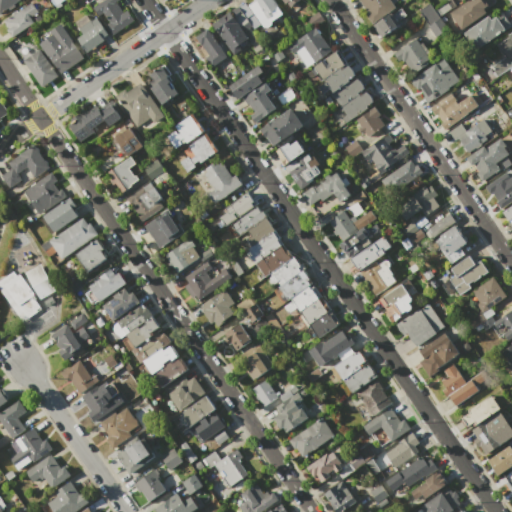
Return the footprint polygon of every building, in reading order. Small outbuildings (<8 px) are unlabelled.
[(0,0),(19,0),(13,4),(15,6),(9,10),(7,8),(0,12),(0,0)] [(116,0),(115,1),(123,12),(127,9),(134,19),(111,35),(104,25),(109,22),(102,12),(98,15),(92,8),(103,0),(116,0)] [(260,24),(247,5),(254,1),(253,0),(273,0),(283,13),(272,21),(271,24),(267,27),(262,27),(260,24)] [(297,0),(280,0),(285,8),(297,0)] [(389,0),(395,8),(372,24),(365,14),(368,13),(359,0),(389,0)] [(449,12),(467,0),(493,0),(494,1),(483,8),(486,13),(461,30),(449,12)] [(244,1),(247,5),(260,24),(253,29),(251,26),(243,32),(233,17),(229,11),(244,1)] [(31,2),(38,11),(30,17),(34,22),(13,37),(7,29),(8,28),(3,22),(31,2)] [(418,10),(429,3),(447,30),(435,37),(418,10)] [(390,12),(392,14),(397,10),(400,7),(406,15),(401,18),(403,21),(381,37),(372,25),(390,12)] [(307,18),(318,10),(324,19),(312,27),(307,18)] [(474,51),(462,33),(488,15),(491,19),(501,12),(511,26),(474,51)] [(95,17),(107,34),(102,38),(103,40),(86,52),(76,38),(82,34),(74,23),(86,14),(90,20),(95,17)] [(233,17),(243,32),(248,39),(238,45),(241,50),(233,55),(215,29),(233,17)] [(60,23),(83,57),(60,73),(39,43),(52,35),(49,31),(60,23)] [(315,27),(331,51),(314,63),(306,51),(299,56),(296,51),(292,54),(287,46),(315,27)] [(207,28),(226,56),(211,66),(205,57),(208,55),(201,44),(200,44),(195,37),(207,28)] [(511,31),(511,55),(509,58),(511,61),(511,65),(495,78),(488,68),(504,56),(496,45),(508,36),(507,35),(511,31)] [(415,38),(419,44),(422,42),(429,51),(426,53),(431,60),(412,73),(404,61),(403,62),(401,59),(398,61),(393,54),(415,38)] [(33,45),(36,50),(39,48),(58,76),(41,87),(23,60),(28,57),(24,51),(33,45)] [(335,52),(345,66),(348,64),(373,102),(367,106),(368,107),(360,113),(359,111),(357,113),(358,114),(344,123),(341,118),(345,115),(342,110),(340,111),(338,107),(331,111),(323,99),(332,93),(329,88),(322,93),(318,86),(325,82),(323,80),(322,81),(317,73),(314,75),(310,70),(313,68),(313,66),(322,60),(327,68),(330,66),(325,58),(335,52)] [(443,58),(460,81),(427,105),(423,98),(425,96),(419,88),(417,90),(410,81),(434,63),(435,64),(443,58)] [(150,87),(155,84),(149,74),(164,64),(170,75),(168,76),(171,80),(170,81),(178,94),(161,105),(150,87)] [(228,86),(258,64),(264,72),(258,76),(263,82),(249,92),(248,91),(237,99),(228,86)] [(141,82),(164,116),(153,123),(150,118),(136,127),(119,101),(120,100),(116,95),(125,88),(127,91),(141,82)] [(242,98),(265,82),(270,90),(265,93),(275,108),(254,123),(249,116),(254,112),(248,103),(246,104),(242,98)] [(430,107),(450,93),(457,103),(471,94),(479,105),(464,115),(464,116),(444,131),(439,124),(442,122),(436,114),(430,107)] [(0,100),(8,112),(0,117),(0,100)] [(97,107),(101,112),(111,104),(121,118),(109,126),(104,120),(93,129),(98,135),(83,146),(67,125),(75,119),(74,117),(80,112),(83,117),(97,107)] [(374,105),(380,115),(378,116),(384,125),(364,139),(357,128),(359,127),(354,118),(374,105)] [(291,108),(303,126),(273,146),(267,137),(266,138),(260,129),(265,126),(265,125),(272,120),(272,121),(291,108)] [(192,113),(203,129),(185,142),(182,138),(178,141),(181,145),(175,149),(166,136),(174,130),(177,134),(179,133),(174,125),(192,113)] [(483,118),(492,129),(485,135),(488,139),(468,154),(459,142),(460,141),(457,138),(455,140),(449,132),(461,123),(467,130),(483,118)] [(129,127),(143,146),(128,157),(125,153),(123,154),(113,139),(129,127)] [(206,133),(218,150),(200,163),(197,160),(193,164),(195,167),(187,172),(179,162),(187,156),(183,151),(188,147),(187,146),(206,133)] [(388,133),(394,142),(389,145),(392,148),(393,147),(395,150),(406,143),(412,153),(380,173),(370,158),(367,161),(361,151),(388,133)] [(297,140),(305,152),(284,167),(277,157),(272,160),(269,155),(276,150),(276,151),(289,142),(291,145),(297,140)] [(355,140),(362,150),(350,158),(343,148),(355,140)] [(33,144),(49,166),(34,177),(27,166),(17,173),(22,179),(9,188),(1,175),(12,167),(9,162),(19,155),(19,154),(33,144)] [(494,144),(503,156),(496,161),(500,168),(482,180),(477,172),(478,171),(474,165),(472,166),(466,157),(475,151),(476,152),(485,145),(487,149),(494,144)] [(308,154),(310,158),(314,155),(319,163),(316,165),(320,172),(312,178),(313,180),(300,188),(289,173),(288,173),(284,167),(303,154),(304,157),(308,154)] [(130,156),(135,163),(129,167),(134,175),(135,175),(138,179),(130,185),(131,186),(122,192),(115,182),(111,185),(108,180),(112,177),(108,171),(130,156)] [(157,158),(165,170),(150,180),(142,168),(157,158)] [(410,159),(415,167),(418,165),(423,172),(392,193),(382,178),(410,159)] [(204,173),(206,171),(204,168),(216,160),(218,163),(221,161),(232,176),(235,175),(242,184),(214,203),(208,194),(214,189),(204,173)] [(51,171),(57,180),(53,182),(59,190),(61,188),(66,196),(40,214),(23,191),(51,171)] [(336,172),(351,194),(340,201),(333,192),(321,200),(320,198),(309,205),(301,193),(312,185),(313,187),(326,179),(324,176),(328,173),(330,176),(336,172)] [(506,172),(510,178),(511,176),(511,202),(500,210),(495,203),(498,201),(491,192),(489,193),(485,186),(506,172)] [(431,185),(437,194),(433,197),(439,205),(425,215),(421,209),(405,220),(397,208),(415,196),(413,194),(425,185),(427,188),(431,185)] [(125,198),(143,186),(146,190),(153,186),(164,202),(161,203),(163,206),(141,221),(125,198)] [(246,192),(253,201),(250,203),(253,206),(238,216),(235,212),(233,214),(236,218),(224,226),(218,218),(227,212),(224,209),(246,192)] [(70,197),(77,207),(74,209),(79,217),(55,234),(43,216),(70,197)] [(511,204),(511,221),(509,224),(501,212),(511,204)] [(230,223),(256,206),(260,212),(262,210),(266,216),(238,235),(230,223)] [(144,225),(167,209),(171,216),(167,219),(172,227),(178,223),(183,232),(160,248),(144,225)] [(343,210),(349,218),(354,215),(356,219),(370,210),(375,217),(340,242),(332,231),(334,230),(328,221),(343,210)] [(449,213),(456,222),(432,240),(425,231),(428,229),(427,228),(449,213)] [(83,217),(87,224),(89,222),(97,233),(73,250),(74,251),(62,259),(49,241),(83,217)] [(266,217),(274,230),(251,246),(246,238),(250,235),(247,230),(266,217)] [(401,229),(412,222),(417,229),(406,236),(401,229)] [(341,243),(364,227),(365,228),(370,224),(371,226),(376,223),(381,230),(369,239),(371,243),(351,257),(341,243)] [(455,224),(468,242),(460,247),(465,255),(452,265),(445,255),(444,256),(434,241),(440,237),(439,235),(455,224)] [(275,230),(280,238),(279,238),(283,244),(253,264),(246,253),(249,250),(248,248),(251,246),(274,230),(275,230)] [(350,259),(383,236),(390,246),(384,251),(385,252),(359,270),(350,259)] [(165,254),(189,238),(194,245),(192,246),(199,256),(177,271),(165,254)] [(96,239),(103,249),(101,250),(106,258),(87,271),(75,254),(96,239)] [(283,244),(287,250),(288,249),(293,257),(269,273),(263,277),(253,264),(283,244)] [(469,255),(472,260),(475,259),(477,262),(480,260),(488,271),(473,282),(472,280),(468,283),(470,287),(459,295),(449,279),(455,275),(450,268),(469,255)] [(269,273),(293,257),(295,256),(300,265),(302,264),(305,268),(304,269),(308,275),(307,276),(312,283),(310,285),(290,298),(288,300),(286,297),(284,299),(282,296),(284,294),(282,291),(281,291),(278,287),(280,285),(278,281),(273,284),(269,277),(271,276),(269,273)] [(359,272),(375,261),(377,265),(385,260),(388,260),(390,264),(390,266),(388,267),(393,274),(392,275),(396,282),(374,295),(370,289),(371,289),(364,278),(363,278),(359,272)] [(206,261),(211,267),(205,272),(211,279),(220,272),(219,270),(223,267),(231,277),(213,291),(212,289),(195,302),(183,286),(188,283),(184,277),(206,261)] [(24,272),(40,264),(54,291),(39,299),(24,272)] [(110,268),(114,275),(118,272),(126,282),(99,302),(87,286),(99,278),(98,277),(110,268)] [(0,290),(0,279),(13,271),(16,275),(20,272),(28,284),(27,284),(34,294),(32,295),(41,308),(21,322),(0,290)] [(492,276),(506,296),(482,313),(475,304),(479,302),(471,291),(492,276)] [(379,299),(406,280),(422,301),(393,322),(385,311),(387,310),(379,299)] [(310,285),(312,288),(315,286),(331,310),(308,325),(306,322),(298,327),(287,312),(286,312),(282,307),(292,300),(290,298),(310,285)] [(123,288),(128,294),(132,291),(139,301),(137,303),(137,304),(128,310),(127,309),(112,320),(102,306),(113,297),(112,296),(123,288)] [(224,288),(234,303),(229,306),(233,313),(225,318),(226,320),(217,326),(213,321),(210,324),(201,311),(203,310),(199,305),(224,288)] [(244,311),(255,303),(263,315),(251,322),(244,311)] [(427,303),(445,327),(417,347),(407,333),(404,335),(396,324),(419,308),(419,309),(427,303)] [(140,304),(144,310),(147,308),(159,326),(151,331),(154,334),(133,348),(124,334),(129,332),(125,326),(120,329),(115,321),(140,304)] [(511,308),(511,337),(507,341),(502,333),(508,329),(503,323),(496,328),(493,324),(483,331),(479,324),(491,316),(494,321),(511,308)] [(308,325),(331,310),(340,324),(318,339),(308,325)] [(50,334),(61,327),(66,334),(70,331),(68,327),(71,325),(69,322),(82,313),(87,320),(81,324),(89,336),(79,342),(82,346),(70,354),(72,355),(64,361),(57,351),(60,349),(50,334)] [(239,323),(251,340),(235,350),(230,343),(227,345),(225,341),(227,340),(222,333),(234,325),(235,326),(239,323)] [(341,330),(347,337),(349,336),(354,343),(337,355),(338,356),(320,369),(307,351),(322,341),(324,343),(341,330)] [(444,332),(459,353),(454,357),(453,356),(437,368),(439,370),(430,377),(419,361),(424,358),(418,350),(444,332)] [(164,335),(169,342),(162,347),(164,349),(171,345),(179,355),(171,361),(169,359),(163,363),(165,366),(152,374),(143,361),(148,357),(143,350),(164,335)] [(256,342),(273,367),(253,380),(237,356),(256,342)] [(511,343),(511,365),(502,351),(511,343)] [(360,350),(366,359),(359,364),(362,368),(368,363),(377,375),(352,392),(343,379),(335,384),(327,370),(351,354),(353,355),(354,354),(353,353),(356,351),(357,352),(360,350)] [(152,374),(165,366),(171,361),(179,355),(188,368),(161,387),(152,374)] [(79,360),(89,375),(93,373),(98,380),(79,393),(70,379),(66,381),(60,373),(79,360)] [(453,364),(466,382),(481,371),(486,378),(475,385),(478,390),(455,406),(448,396),(446,397),(441,390),(445,387),(440,381),(447,376),(443,370),(453,364)] [(193,376),(204,391),(194,398),(195,400),(179,411),(167,394),(181,384),(177,380),(183,375),(187,380),(193,376)] [(265,379),(278,397),(264,407),(251,389),(265,379)] [(376,379),(382,389),(381,389),(386,396),(386,395),(391,403),(372,416),(355,392),(376,379)] [(0,387),(3,385),(10,397),(8,398),(10,401),(0,407),(0,387)] [(96,386),(106,399),(117,391),(124,402),(94,422),(87,412),(90,410),(81,397),(96,386)] [(491,394),(500,408),(474,426),(472,424),(468,427),(461,418),(469,412),(468,410),(491,394)] [(206,395),(216,409),(189,428),(179,414),(206,395)] [(0,411),(18,400),(25,411),(16,416),(25,430),(11,439),(0,420),(0,411)] [(292,400),(298,409),(300,407),(307,417),(284,434),(273,418),(281,413),(278,409),(292,400)] [(126,407),(139,425),(129,432),(132,436),(113,449),(106,439),(106,438),(102,431),(103,430),(100,425),(126,407)] [(390,407),(399,421),(403,419),(409,428),(391,441),(390,439),(380,446),(372,433),(368,436),(362,427),(390,407)] [(214,411),(224,427),(202,443),(191,427),(214,411)] [(499,411),(511,430),(511,437),(486,455),(480,446),(478,447),(473,440),(476,438),(471,430),(499,411)] [(321,417),(334,435),(303,457),(296,448),(295,449),(289,440),(321,417)] [(33,428),(41,441),(46,439),(52,449),(33,461),(32,459),(16,469),(9,458),(21,451),(14,439),(33,428)] [(412,432),(419,442),(414,445),(418,451),(394,468),(385,453),(400,443),(399,441),(412,432)] [(145,437),(154,450),(156,453),(155,456),(129,474),(123,466),(124,465),(116,454),(130,445),(131,447),(145,437)] [(184,441),(196,458),(190,463),(177,446),(184,441)] [(367,444),(375,455),(365,461),(358,450),(367,444)] [(508,445),(511,450),(511,466),(498,476),(486,460),(508,445)] [(173,448),(182,462),(169,470),(160,457),(173,448)] [(235,448),(241,456),(237,460),(248,476),(231,488),(214,464),(208,468),(202,458),(214,450),(220,459),(235,448)] [(332,451),(340,463),(338,464),(341,468),(335,472),(333,470),(328,473),(330,476),(320,483),(315,475),(312,477),(306,469),(332,451)] [(51,454),(60,468),(63,465),(70,475),(50,487),(48,484),(37,490),(25,470),(51,454)] [(421,455),(425,461),(430,458),(437,467),(402,492),(398,486),(391,491),(385,481),(421,455)] [(351,464),(360,457),(365,463),(355,470),(351,464)] [(371,458),(379,470),(373,474),(365,462),(371,458)] [(150,465),(166,490),(149,502),(141,491),(139,492),(130,479),(150,465)] [(10,470),(14,475),(7,480),(4,475),(10,470)] [(438,470),(447,483),(425,499),(421,495),(415,499),(410,492),(426,481),(425,479),(438,470)] [(194,473),(203,485),(190,495),(181,483),(194,473)] [(341,480),(356,502),(341,511),(336,511),(324,492),(341,480)] [(69,481),(79,495),(82,493),(88,502),(73,511),(52,511),(47,503),(57,496),(54,491),(69,481)] [(241,511),(237,505),(245,500),(240,494),(256,483),(262,493),(270,488),(278,499),(258,511),(241,511)] [(380,484),(388,495),(377,503),(369,492),(380,484)] [(448,487),(451,492),(453,490),(458,497),(456,499),(459,504),(452,509),(454,510),(451,511),(423,511),(420,507),(448,487)] [(152,511),(151,510),(176,493),(182,502),(190,496),(198,508),(191,511),(152,511)] [(266,511),(280,503),(285,511),(266,511)]
